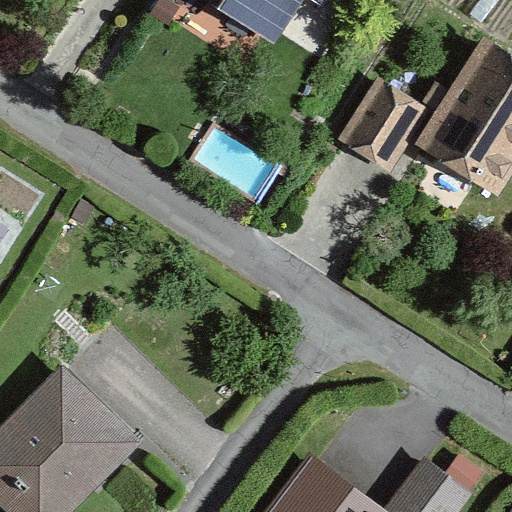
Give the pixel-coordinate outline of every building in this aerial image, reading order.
[(298,0),(220,0),(275,36),(298,0)] [(511,176),(511,53),(491,40),(424,143),(501,192),(511,176)] [(344,140),(397,161),(424,91),(372,71),(344,140)] [(74,511),(146,437),(61,356),(0,419),(0,498),(14,511),(74,511)] [(438,442),(389,505),(398,511),(460,511),(486,479),(438,442)] [(398,511),(389,505),(315,447),(264,511),(398,511)]
